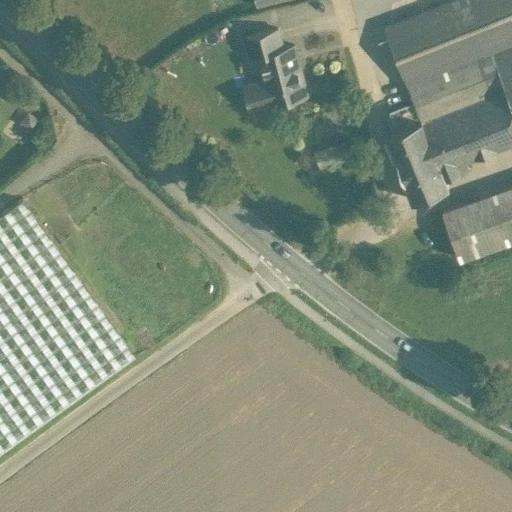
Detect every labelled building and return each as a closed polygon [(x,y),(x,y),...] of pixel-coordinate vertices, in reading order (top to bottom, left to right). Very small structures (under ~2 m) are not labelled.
[(511,0),(447,0),(385,25),(415,99),(446,170),(511,143),(511,0)] [(257,52),(284,45),(279,26),(244,35),(249,54),(257,52)] [(257,80),(263,103),(308,91),(295,42),(284,45),(257,52),(264,78),(257,80)] [(451,183),(446,170),(415,99),(390,109),(397,127),(387,131),(413,198),(451,183)] [(342,140),(314,147),(318,163),(346,156),(342,140)] [(511,240),(511,184),(444,210),(463,259),(511,240)] [(0,457),(134,359),(25,204),(0,222),(0,457)]
